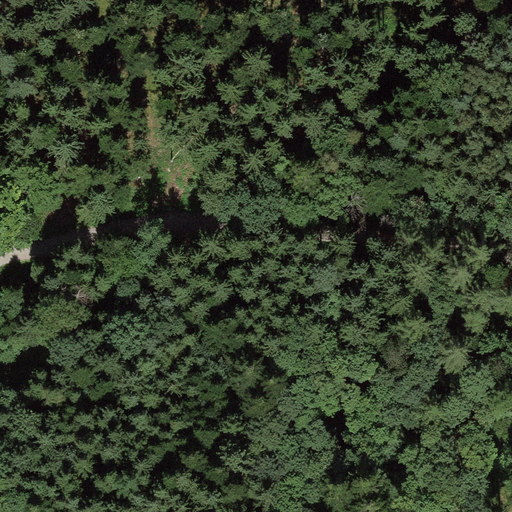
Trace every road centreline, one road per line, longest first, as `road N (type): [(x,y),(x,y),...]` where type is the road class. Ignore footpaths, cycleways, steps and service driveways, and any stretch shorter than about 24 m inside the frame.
road 1 (track): [(511,14),(0,375)]
road 2 (track): [(511,250),(210,221)]
road 3 (track): [(0,259),(79,238),(210,221)]
